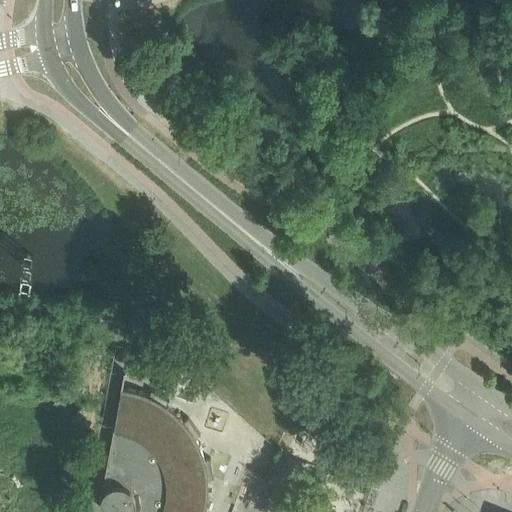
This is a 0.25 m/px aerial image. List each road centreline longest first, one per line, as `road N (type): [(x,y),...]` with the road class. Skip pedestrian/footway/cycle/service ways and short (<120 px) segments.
road 1 (tertiary): [(294,271),(326,314),(467,415)]
road 2 (tertiary): [(294,271),(118,128)]
road 3 (tertiary): [(482,389),(342,293),(294,271)]
